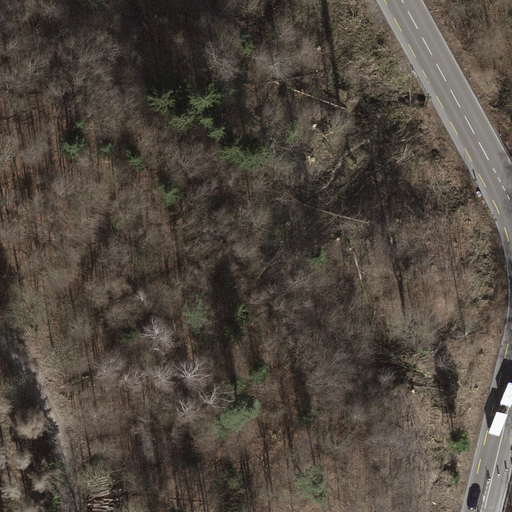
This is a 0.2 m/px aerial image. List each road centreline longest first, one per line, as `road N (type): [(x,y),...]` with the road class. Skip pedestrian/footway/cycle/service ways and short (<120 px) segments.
road 1 (secondary): [(399,0),(511,208)]
road 2 (track): [(71,511),(75,490),(27,370),(0,337)]
road 3 (secondary): [(511,386),(482,511)]
